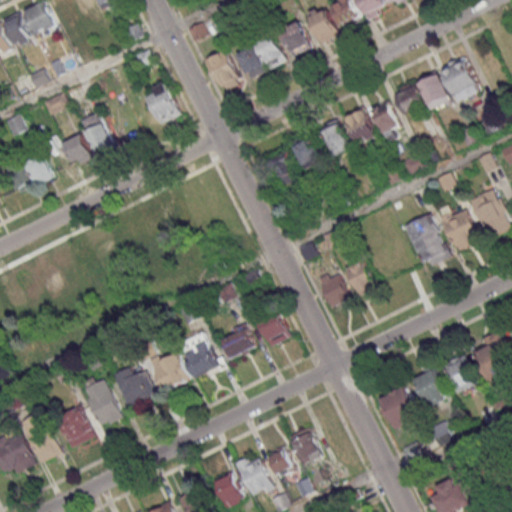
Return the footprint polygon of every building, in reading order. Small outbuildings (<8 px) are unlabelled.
[(80,19),(72,0),(49,0),(28,8),(39,35),(80,19)] [(76,0),(82,14),(119,0),(76,0)] [(311,12),(322,42),(344,34),(332,4),(311,12)] [(37,39),(22,10),(5,18),(20,48),(37,39)] [(0,21),(0,58),(18,50),(4,20),(0,21)] [(315,47),(304,20),(285,28),(296,55),(315,47)] [(291,61),(278,30),(258,39),(260,43),(240,51),(252,78),(291,61)] [(208,60),(229,91),(248,78),(227,47),(208,60)] [(460,101),(484,92),(470,56),(446,65),(460,101)] [(398,90),(407,115),(433,105),(434,109),(456,101),(445,73),(398,90)] [(163,123),(186,113),(172,81),(149,91),(163,123)] [(49,100),(55,112),(71,105),(65,93),(49,100)] [(407,121),(386,102),(373,115),(395,135),(407,121)] [(362,144),(382,135),(370,108),(350,117),(362,144)] [(99,155),(120,147),(106,110),(85,118),(99,155)] [(9,119),(16,135),(30,128),(23,113),(9,119)] [(326,129),(339,156),(357,147),(344,120),(326,129)] [(67,142),(78,164),(97,155),(86,133),(67,142)] [(310,170),(330,161),(316,134),(297,144),(310,170)] [(273,159),(286,188),(304,180),(291,151),(273,159)] [(8,168),(18,192),(58,175),(48,152),(8,168)] [(409,159),(410,168),(422,167),(422,158),(409,159)] [(474,200),(492,237),(511,227),(511,216),(498,188),(474,200)] [(152,207),(164,234),(183,226),(171,199),(152,207)] [(445,220),(461,252),(485,240),(468,208),(445,220)] [(409,225),(429,268),(454,257),(434,214),(409,225)] [(92,242),(105,268),(138,252),(125,226),(92,242)] [(331,247),(343,242),(338,230),(326,234),(331,247)] [(0,284),(0,288),(12,313),(86,277),(73,249),(0,284)] [(380,285),(367,259),(350,267),(363,293),(380,285)] [(321,279),(337,306),(354,295),(338,269),(321,279)] [(227,300),(236,297),(233,287),(224,289),(227,300)] [(295,335),(283,309),(262,319),(274,344),(295,335)] [(250,327),(222,340),(231,360),(259,348),(250,327)] [(511,346),(504,330),(485,339),(489,346),(479,351),(492,376),(511,365),(511,346)] [(184,342),(187,351),(154,362),(164,390),(222,369),(209,333),(184,342)] [(482,375),(465,352),(445,367),(462,389),(482,375)] [(118,378),(132,408),(162,393),(147,364),(118,378)] [(431,407),(453,397),(440,367),(418,377),(431,407)] [(126,417),(109,378),(87,388),(104,427),(126,417)] [(423,415),(410,386),(385,397),(397,426),(423,415)] [(86,406),(62,416),(75,446),(99,435),(86,406)] [(25,422),(45,462),(66,452),(46,411),(25,422)] [(453,435),(445,423),(437,428),(445,440),(453,435)] [(305,463),(325,456),(315,427),(295,433),(305,463)] [(0,443),(0,455),(13,479),(41,462),(22,430),(0,443)] [(280,474),(297,467),(289,448),(272,455),(280,474)] [(255,497),(277,488),(265,458),(253,463),(251,458),(241,462),(255,497)] [(249,500),(237,473),(217,483),(229,510),(249,500)] [(456,511),(473,505),(461,477),(434,489),(443,511),(456,511)] [(212,511),(201,489),(181,499),(188,511),(212,511)] [(275,499),(281,510),(293,503),(287,492),(275,499)] [(178,511),(173,501),(152,511),(178,511)]
